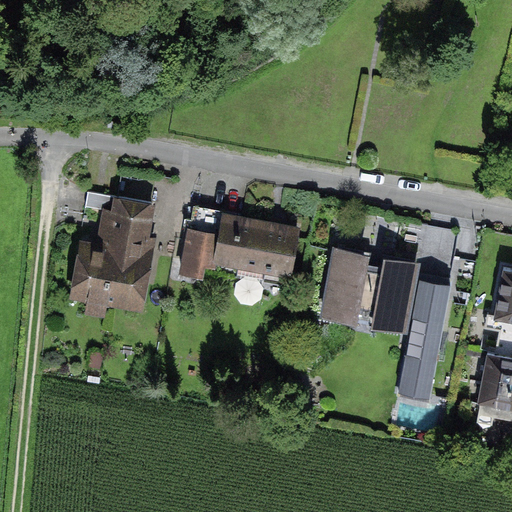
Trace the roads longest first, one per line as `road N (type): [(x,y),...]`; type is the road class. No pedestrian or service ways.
road 1 (residential): [(0,137),(137,144),(511,216)]
road 2 (track): [(10,511),(19,368),(53,136)]
